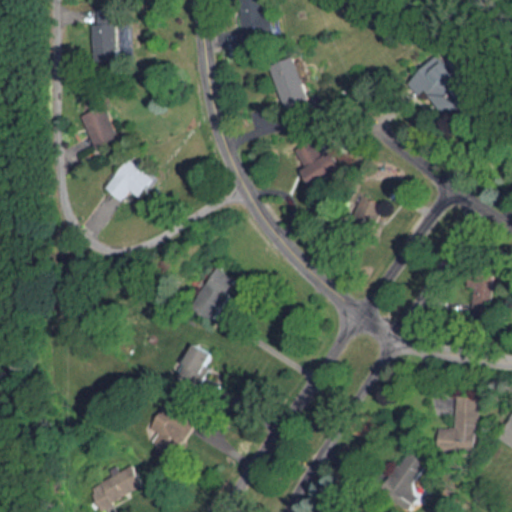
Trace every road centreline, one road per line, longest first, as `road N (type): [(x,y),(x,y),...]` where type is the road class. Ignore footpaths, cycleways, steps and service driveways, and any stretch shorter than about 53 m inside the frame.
road 1 (residential): [(511,360),(398,334),(362,313),(283,239),(223,141),(200,0)]
road 2 (residential): [(243,179),(126,254),(93,245),(61,212),(50,0)]
road 3 (residential): [(453,185),(222,511)]
road 4 (residential): [(287,511),(480,199)]
road 5 (residential): [(511,221),(382,129)]
